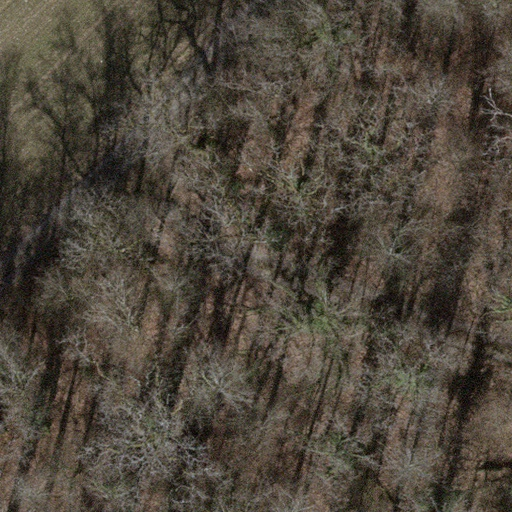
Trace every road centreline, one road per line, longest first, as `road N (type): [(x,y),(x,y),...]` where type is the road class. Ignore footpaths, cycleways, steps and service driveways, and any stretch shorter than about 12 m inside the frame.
road 1 (track): [(131,161),(216,260),(511,352)]
road 2 (track): [(0,271),(131,161),(285,0)]
